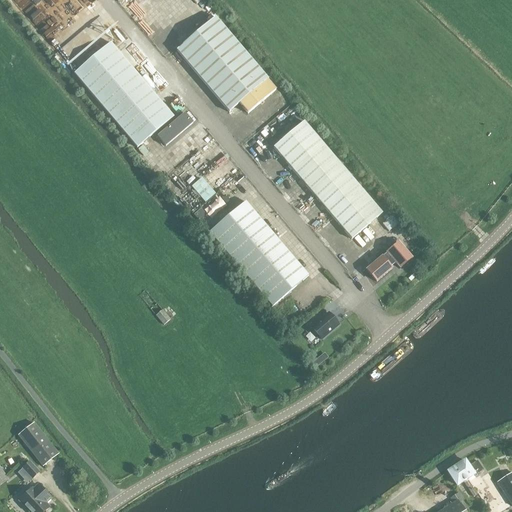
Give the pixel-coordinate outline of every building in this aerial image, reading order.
[(268,80),(216,18),(177,51),(229,113),(239,104),(248,114),(276,91),(267,81),(268,80)] [(174,118),(111,43),(74,74),(137,149),(174,118)] [(176,122),(157,137),(165,147),(184,131),(193,123),(185,114),(176,122)] [(304,123),(274,149),(351,240),(382,214),(304,123)] [(265,139),(274,148),(278,145),(269,135),(265,139)] [(209,233),(272,307),(309,276),(246,202),(209,233)] [(398,267),(400,269),(402,268),(401,268),(410,260),(412,259),(410,257),(401,246),(399,244),(396,246),(388,252),(387,254),(382,258),(380,260),(369,269),(366,271),(368,272),(375,281),(376,283),(379,281),(390,271),(392,269),(390,268),(395,263),(398,267)] [(481,284),(474,277),(444,304),(451,312),(481,284)] [(170,320),(162,311),(156,316),(164,325),(170,320)] [(339,325),(335,322),(329,314),(312,328),(319,337),(321,340),(339,325)] [(326,352),(314,361),(317,366),(330,357),(326,352)] [(34,424),(18,436),(43,467),(59,455),(34,424)] [(459,466),(468,480),(483,470),(477,461),(469,467),(465,462),(459,466)] [(33,478),(39,472),(30,462),(23,468),(33,478)] [(475,498),(477,497),(479,496),(472,486),(468,480),(459,466),(449,472),(457,486),(463,482),(475,498)] [(511,506),(511,473),(497,483),(511,506)] [(20,500),(30,511),(45,511),(46,510),(50,507),(46,503),(51,498),(39,485),(34,490),(32,488),(31,490),(28,490),(24,493),(24,496),(20,500)] [(457,505),(446,511),(464,511),(468,508),(459,494),(452,498),(457,505)]
